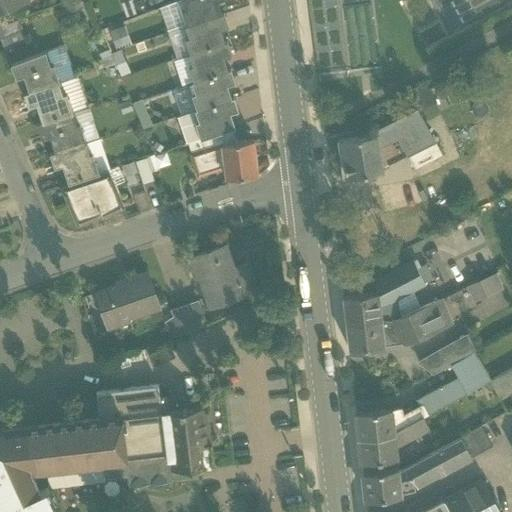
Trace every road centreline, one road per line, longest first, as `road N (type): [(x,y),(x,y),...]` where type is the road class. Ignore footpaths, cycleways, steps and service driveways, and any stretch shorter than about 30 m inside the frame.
road 1 (tertiary): [(340,511),(299,180)]
road 2 (residential): [(299,180),(53,263)]
road 3 (tertiary): [(299,180),(277,0)]
road 4 (residential): [(0,134),(53,263)]
